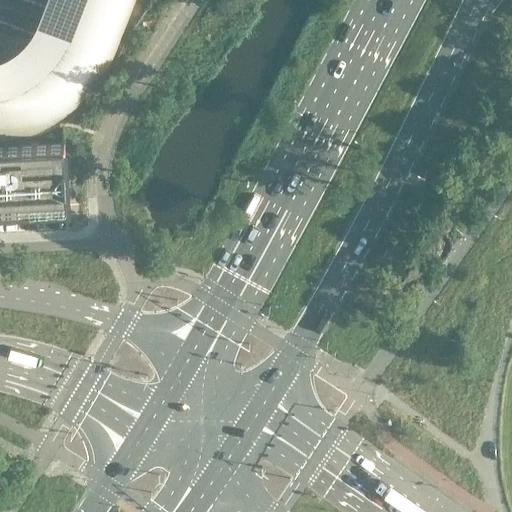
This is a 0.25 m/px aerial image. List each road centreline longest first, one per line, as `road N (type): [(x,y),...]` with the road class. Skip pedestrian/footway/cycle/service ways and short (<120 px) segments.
road 1 (primary): [(261,411),(474,0)]
road 2 (primary): [(388,0),(190,364)]
road 3 (tertiary): [(190,364),(122,323),(0,298)]
road 4 (secondary): [(396,511),(261,411)]
road 5 (tertiary): [(0,369),(78,397),(144,437)]
